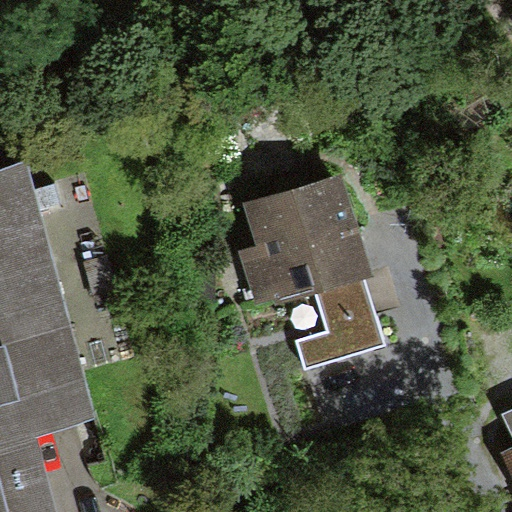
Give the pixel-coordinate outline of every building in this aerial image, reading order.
[(0,434),(19,429),(78,414),(10,161),(0,163),(0,434)] [(334,184),(241,210),(251,246),(229,252),(243,305),(358,273),(334,184)] [(511,405),(497,412),(511,448),(511,405)] [(0,511),(40,511),(19,429),(0,434),(0,511)] [(511,457),(493,466),(511,509),(511,457)]
